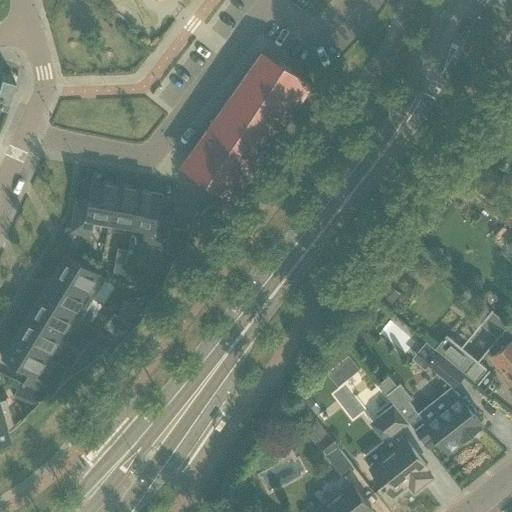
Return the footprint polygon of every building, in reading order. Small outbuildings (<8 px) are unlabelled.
[(186,167),(236,199),(313,83),(263,50),(186,167)] [(0,110),(6,113),(12,99),(8,98),(14,79),(0,75),(0,110)] [(108,219),(114,184),(90,180),(87,200),(75,198),(69,231),(83,233),(85,222),(108,226),(109,219),(108,219)] [(138,189),(114,184),(108,219),(109,219),(132,223),(138,189)] [(162,193),(138,189),(132,223),(145,226),(142,244),(164,248),(168,223),(157,221),(162,193)] [(170,226),(165,251),(180,258),(182,256),(183,253),(184,251),(185,248),(186,246),(191,230),(170,226)] [(53,275),(91,299),(104,278),(64,253),(50,274),(52,276),(53,275)] [(114,262),(112,272),(122,274),(124,264),(114,262)] [(52,276),(40,296),(70,314),(70,315),(79,320),(91,299),(53,275),(52,276)] [(40,296),(28,316),(58,334),(70,315),(70,314),(40,296)] [(126,301),(118,314),(135,324),(143,311),(126,301)] [(28,316),(15,336),(45,355),(58,334),(28,316)] [(121,324),(117,331),(125,336),(135,325),(124,319),(121,324)] [(511,324),(510,323),(488,348),(492,354),(489,356),(500,370),(499,371),(511,386),(511,384),(511,324)] [(436,348),(465,372),(477,359),(447,334),(436,348)] [(13,335),(0,356),(28,373),(22,383),(36,389),(40,381),(32,376),(45,355),(15,336),(13,335)] [(81,337),(76,346),(88,353),(93,345),(81,337)] [(349,354),(327,371),(331,376),(347,363),(354,373),(360,368),(349,354)] [(438,354),(429,364),(436,371),(454,387),(464,376),(446,360),(438,354)] [(77,355),(68,369),(73,372),(88,362),(77,355)] [(389,375),(378,384),(386,394),(397,386),(389,375)] [(6,376),(3,383),(15,388),(18,381),(6,376)] [(397,386),(386,394),(394,404),(409,423),(428,447),(438,439),(448,451),(482,424),(473,412),(475,410),(465,397),(462,399),(461,397),(427,423),(420,414),(415,407),(409,400),(412,398),(400,383),(397,386)] [(0,441),(9,439),(7,435),(6,431),(14,425),(6,398),(0,399),(0,441)] [(399,445),(391,451),(371,467),(393,494),(408,482),(414,490),(432,476),(426,468),(427,467),(399,431),(409,423),(394,404),(376,418),(384,428),(392,437),(399,445)] [(317,421),(305,430),(315,442),(327,433),(317,421)] [(354,466),(334,441),(323,450),(342,475),(354,466)] [(370,511),(372,510),(351,483),(316,510),(317,511),(370,511)]
